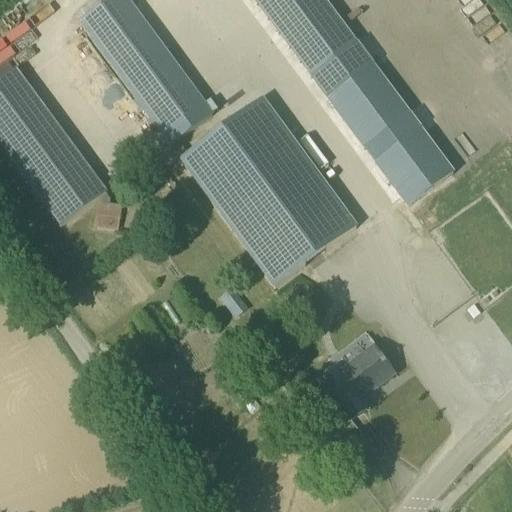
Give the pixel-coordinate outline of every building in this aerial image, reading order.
[(101,0),(71,22),(162,148),(208,115),(125,0),(101,0)] [(13,67),(0,75),(0,150),(55,228),(103,195),(13,67)] [(408,210),(453,176),(376,74),(332,107),(408,210)] [(275,291),(293,277),(356,231),(261,102),(180,162),(275,291)] [(95,229),(118,233),(122,208),(99,204),(95,229)] [(373,350),(341,374),(337,369),(318,383),(348,424),(366,411),(360,402),(394,377),(373,350)]
